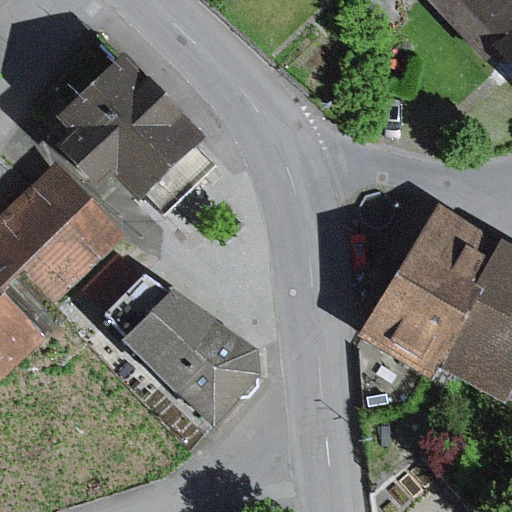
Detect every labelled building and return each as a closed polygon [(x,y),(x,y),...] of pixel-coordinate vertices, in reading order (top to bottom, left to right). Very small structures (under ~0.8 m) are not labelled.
[(511,0),(422,0),(484,68),(496,58),(511,75),(511,0)] [(200,143),(120,58),(54,121),(69,137),(55,150),(96,193),(108,181),(136,210),(145,202),(163,221),(217,170),(195,147),(200,143)] [(125,239),(55,166),(0,219),(0,296),(20,277),(51,310),(125,239)] [(501,244),(437,207),(359,338),(429,380),(434,371),(480,294),(473,290),(501,244)] [(511,392),(511,250),(501,244),(473,290),(480,294),(434,371),(503,408),(507,403),(511,392)] [(117,256),(80,293),(104,317),(141,279),(117,256)] [(0,296),(0,382),(64,322),(51,310),(20,277),(0,296)] [(256,355),(171,294),(170,296),(142,277),(141,279),(104,317),(102,319),(124,340),(119,345),(212,431),(258,378),(256,355)]
